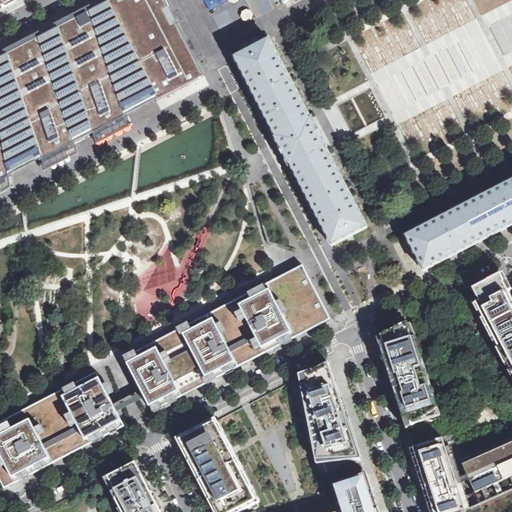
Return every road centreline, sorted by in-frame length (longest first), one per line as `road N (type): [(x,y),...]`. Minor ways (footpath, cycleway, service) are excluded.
road 1 (residential): [(150,434),(351,330)]
road 2 (residential): [(351,330),(411,511)]
road 3 (residential): [(351,330),(511,247)]
road 4 (residential): [(0,511),(150,434)]
